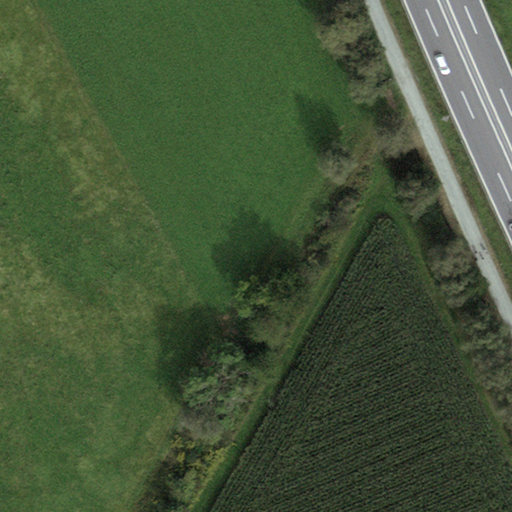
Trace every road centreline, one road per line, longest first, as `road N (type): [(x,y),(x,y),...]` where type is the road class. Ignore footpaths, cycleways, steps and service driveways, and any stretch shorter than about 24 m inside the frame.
road 1 (track): [(371,0),(511,305)]
road 2 (trunk): [(421,0),(511,203)]
road 3 (trunk): [(511,113),(462,0)]
